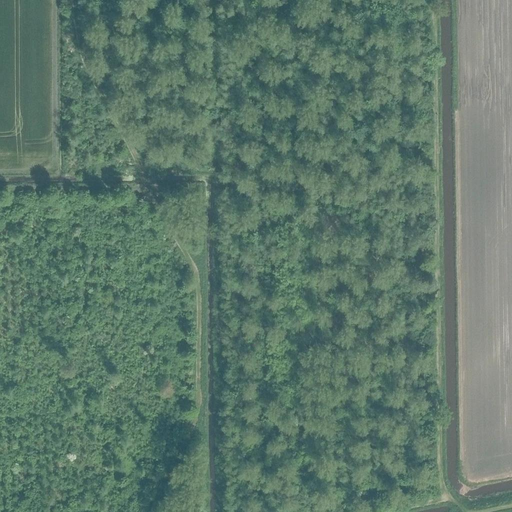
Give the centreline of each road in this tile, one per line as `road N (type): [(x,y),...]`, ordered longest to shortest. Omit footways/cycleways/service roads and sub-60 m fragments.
road 1 (track): [(151,511),(198,424),(201,282),(144,187),(0,187)]
road 2 (track): [(144,187),(81,56),(74,0)]
